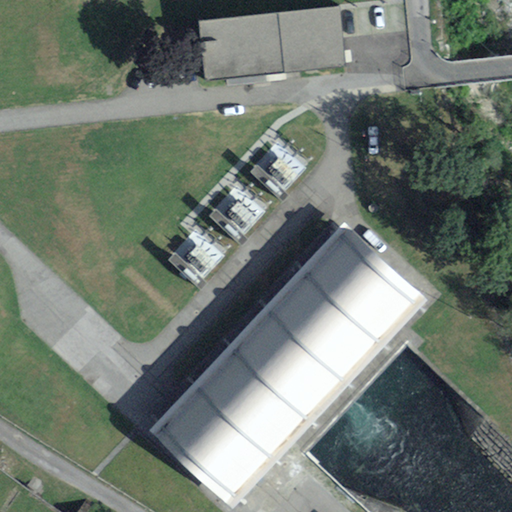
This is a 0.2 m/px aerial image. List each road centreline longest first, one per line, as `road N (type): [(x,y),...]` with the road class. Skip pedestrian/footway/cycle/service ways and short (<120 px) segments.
road 1 (track): [(0,424),(133,511)]
road 2 (unclassified): [(416,0),(429,68),(511,65)]
